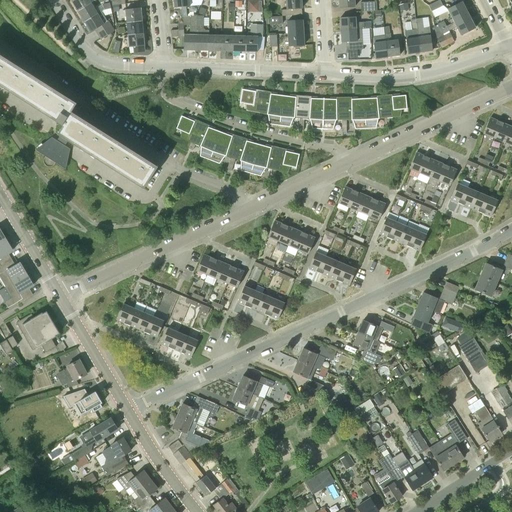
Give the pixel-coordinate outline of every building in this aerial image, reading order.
[(79,12),(91,4),(89,0),(73,0),(72,1),(79,12)] [(301,0),(286,0),(287,10),(282,10),(282,16),(302,15),(301,0)] [(433,11),(440,7),(443,6),(440,0),(436,3),(430,6),(433,11)] [(248,12),(258,12),(262,12),(262,7),(262,1),(259,1),(248,1),(248,12)] [(377,2),(361,3),(361,12),(377,11),(377,2)] [(448,9),(455,22),(468,15),(462,2),(448,9)] [(91,4),(79,12),(85,22),(98,14),(91,4)] [(207,9),(201,7),(198,13),(204,15),(207,9)] [(440,7),(433,11),(435,17),(443,13),(440,7)] [(127,22),(142,21),(141,8),(126,9),(127,22)] [(109,22),(108,22),(101,11),(98,14),(85,22),(92,32),(96,30),(102,39),(115,31),(109,22)] [(455,22),(446,27),(440,30),(435,32),(437,39),(439,43),(437,44),(439,48),(442,47),(454,41),(450,33),(444,36),(443,34),(457,27),(462,35),(475,28),(468,15),(455,22)] [(184,50),(196,50),(197,16),(183,16),(183,23),(190,22),(190,35),(184,35),(184,50)] [(197,16),(196,50),(209,50),(209,35),(209,30),(205,30),(203,28),(204,16),(197,16)] [(341,30),(361,28),(371,28),(371,23),(364,23),(364,22),(356,23),(356,17),(341,18),(341,30)] [(417,23),(417,24),(421,52),(433,51),(430,28),(424,28),(422,19),(416,20),(417,23)] [(288,34),(303,33),(303,20),(288,21),(288,34)] [(142,21),(127,22),(128,35),(143,33),(142,21)] [(421,52),(417,24),(412,25),(413,31),(412,32),(413,38),(406,39),(408,54),(421,52)] [(361,28),(341,30),(342,42),(346,42),(347,50),(363,49),(361,28)] [(385,28),(386,35),(388,57),(401,55),(399,40),(392,41),(390,28),(385,28)] [(143,33),(128,35),(130,47),(134,47),(135,53),(144,52),(144,46),(145,46),(143,33)] [(303,33),(288,34),(289,46),(304,45),(303,33)] [(222,36),(209,35),(209,50),(221,51),(222,36)] [(375,43),(374,43),(376,58),(388,57),(386,35),(374,37),(375,43)] [(233,51),(233,36),(222,36),(221,51),(233,51)] [(245,51),(245,36),(233,36),(233,51),(245,51)] [(245,36),(245,51),(258,52),(258,37),(245,36)] [(68,140),(144,189),(158,166),(71,112),(77,103),(0,55),(0,85),(63,126),(58,134),(60,136),(57,141),(52,137),(37,149),(66,168),(70,149),(65,145),(68,140)] [(259,120),(264,91),(256,89),(256,91),(242,89),(240,103),(245,104),(246,111),(257,113),(256,119),(259,120)] [(264,91),(259,120),(261,120),(262,114),(268,115),(269,124),(280,125),(283,95),(271,94),(272,92),(264,91)] [(384,95),(387,124),(390,124),(389,118),(401,117),(402,109),(407,109),(406,95),(392,96),(392,94),(384,95)] [(283,95),(280,125),(290,127),(294,118),(299,119),(299,131),(301,131),(304,96),(296,95),(296,97),(283,95)] [(364,98),(366,129),(376,128),(378,119),(384,118),(385,125),(387,124),(384,95),(377,96),(377,98),(364,98)] [(304,96),(301,131),(303,131),(304,119),(310,119),(312,129),(323,129),(324,98),(323,98),(323,99),(312,98),(312,96),(304,96)] [(324,98),(323,129),(333,129),(336,120),(342,120),(342,133),(344,133),(344,97),(336,97),(336,99),(325,99),(325,98),(324,98)] [(344,97),(344,133),(346,133),(346,120),(352,120),(355,129),(366,129),(364,98),(352,99),(352,97),(344,97)] [(191,150),(202,122),(195,119),(194,121),(182,116),(176,129),(181,131),(180,138),(191,143),(189,149),(191,150)] [(494,138),(500,122),(490,117),(483,133),(494,138)] [(209,160),(220,131),(209,127),(210,125),(202,122),(191,150),(193,150),(195,145),(201,147),(200,157),(209,160)] [(510,126),(500,122),(494,138),(504,142),(510,126)] [(229,170),(240,136),(233,134),(232,136),(220,131),(209,160),(219,164),(225,156),(230,158),(227,170),(229,170)] [(250,174),(258,144),(247,141),(248,139),(240,136),(229,170),(231,171),(235,159),(240,161),(240,171),(250,174)] [(272,177),(278,147),(271,146),(271,147),(258,144),(250,174),(260,177),(265,168),(271,170),(269,176),(272,177)] [(278,147),(272,177),(274,177),(276,171),(287,173),(291,167),(296,168),(300,154),(286,151),(287,149),(278,147)] [(420,173),(427,157),(416,152),(409,168),(420,173)] [(437,161),(427,157),(420,173),(430,177),(437,161)] [(437,161),(430,177),(440,181),(446,165),(437,161)] [(446,165),(440,181),(450,186),(457,170),(446,165)] [(461,204),(468,188),(457,183),(451,199),(461,204)] [(349,207),(355,191),(345,186),(338,202),(349,207)] [(478,192),(468,188),(461,204),(471,208),(478,192)] [(365,195),(355,191),(349,207),(358,211),(365,195)] [(478,192),(471,208),(481,212),(488,196),(478,192)] [(365,195),(358,211),(368,215),(375,199),(365,195)] [(430,205),(431,201),(432,197),(428,195),(426,199),(424,203),(430,205)] [(488,196),(481,212),(491,217),(498,200),(488,196)] [(375,199),(368,215),(379,220),(386,204),(375,199)] [(390,238),(397,222),(386,218),(379,234),(390,238)] [(278,241),(285,225),(275,220),(268,236),(278,241)] [(406,226),(397,222),(390,238),(400,242),(406,226)] [(295,229),(285,225),(278,241),(288,245),(295,229)] [(406,226),(400,242),(410,246),(416,230),(406,226)] [(295,229),(288,245),(298,249),(305,233),(295,229)] [(416,230),(410,246),(420,251),(427,235),(416,230)] [(305,233),(298,249),(308,254),(315,238),(305,233)] [(5,240),(0,242),(0,266),(12,259),(9,254),(12,251),(5,240)] [(278,251),(274,246),(270,251),(274,255),(278,251)] [(319,272),(326,256),(316,252),(309,268),(319,272)] [(207,274),(214,258),(204,254),(197,270),(207,274)] [(336,260),(326,256),(319,272),(329,276),(336,260)] [(224,263),(214,258),(207,274),(217,279),(224,263)] [(12,259),(0,266),(0,277),(5,287),(26,274),(19,263),(16,265),(12,259)] [(336,260),(329,276),(339,281),(346,265),(336,260)] [(224,263),(217,279),(227,283),(234,267),(224,263)] [(481,276),(497,283),(502,270),(486,264),(481,276)] [(346,265),(339,281),(349,285),(356,269),(346,265)] [(234,267),(227,283),(237,287),(244,271),(234,267)] [(26,274),(5,287),(12,298),(5,302),(9,309),(33,294),(29,288),(33,286),(26,274)] [(497,283),(481,276),(475,289),(492,296),(497,283)] [(444,287),(457,293),(459,287),(446,282),(444,287)] [(248,306),(255,290),(244,286),(238,302),(248,306)] [(457,293),(444,287),(439,299),(423,293),(418,305),(426,308),(432,311),(439,313),(444,301),(452,305),(457,293)] [(265,295),(255,290),(248,306),(258,311),(265,295)] [(265,295),(258,311),(268,315),(275,299),(265,295)] [(275,299),(268,315),(278,319),(285,303),(275,299)] [(127,324),(134,308),(124,304),(117,320),(127,324)] [(210,308),(202,304),(199,311),(207,314),(210,308)] [(432,311),(426,308),(418,305),(413,317),(415,318),(412,325),(429,332),(432,325),(427,323),(432,311)] [(144,312),(134,308),(127,324),(137,328),(144,312)] [(47,311),(43,314),(42,312),(34,317),(31,314),(16,322),(33,350),(41,345),(46,353),(56,347),(52,339),(56,336),(56,335),(59,333),(47,311)] [(147,332),(154,316),(144,312),(137,328),(147,332)] [(154,316),(147,332),(157,337),(164,321),(154,316)] [(458,332),(468,326),(451,319),(448,328),(458,332)] [(358,332),(377,340),(382,328),(392,333),(394,327),(379,320),(377,326),(363,320),(358,332)] [(511,333),(511,332),(507,325),(501,328),(506,337),(511,333)] [(171,348),(178,332),(168,327),(161,344),(171,348)] [(178,332),(171,348),(181,352),(188,336),(178,332)] [(377,340),(358,332),(353,344),(366,350),(361,361),(373,365),(379,362),(382,357),(374,354),(380,342),(377,340)] [(457,338),(461,345),(472,339),(467,332),(457,338)] [(438,347),(445,343),(440,334),(433,338),(438,347)] [(6,339),(11,348),(18,344),(13,336),(6,339)] [(188,336),(181,352),(192,357),(198,341),(188,336)] [(466,358),(481,350),(473,338),(472,339),(461,345),(459,347),(466,358)] [(13,350),(11,348),(6,339),(0,343),(6,354),(13,350)] [(306,363),(312,366),(320,369),(325,357),(332,360),(337,349),(322,343),(317,354),(303,348),(298,360),(306,363)] [(481,350),(466,358),(475,373),(489,364),(481,350)] [(14,360),(10,365),(14,369),(18,364),(14,360)] [(87,374),(79,360),(67,366),(68,367),(63,370),(57,374),(63,385),(74,379),(74,380),(87,374)] [(312,366),(306,363),(298,360),(293,372),(307,378),(312,366)] [(406,373),(401,364),(393,368),(399,377),(406,373)] [(434,381),(442,394),(467,378),(459,365),(434,381)] [(413,383),(408,375),(402,379),(407,387),(413,383)] [(238,388),(257,396),(262,384),(272,388),(274,382),(261,377),(259,382),(243,376),(238,388)] [(322,385),(309,379),(307,385),(319,390),(322,385)] [(285,397),(290,400),(294,392),(280,383),(270,399),(280,404),(285,397)] [(504,384),(496,389),(502,398),(497,401),(511,423),(511,400),(507,392),(508,391),(504,384)] [(263,398),(257,396),(238,388),(233,400),(249,407),(244,417),(253,421),(259,418),(262,412),(258,410),(263,398)] [(70,408),(75,405),(81,415),(94,407),(96,410),(104,406),(97,394),(95,395),(94,393),(88,395),(85,389),(64,395),(70,408)] [(383,399),(379,395),(374,399),(378,404),(383,399)] [(343,403),(348,411),(351,410),(356,406),(351,398),(345,402),(343,403)] [(219,406),(203,399),(199,407),(216,414),(219,406)] [(369,399),(354,408),(363,422),(378,413),(369,399)] [(177,415),(197,423),(202,411),(183,403),(177,415)] [(478,423),(489,441),(501,433),(484,406),(475,411),(481,421),(478,423)] [(197,423),(177,415),(172,427),(182,432),(180,438),(189,451),(212,441),(194,433),(198,424),(197,423)] [(86,436),(88,440),(94,437),(97,442),(118,429),(114,423),(115,422),(113,418),(111,419),(111,418),(90,430),(91,431),(86,434),(86,436)] [(447,426),(459,445),(467,440),(455,421),(447,426)] [(346,432),(350,440),(355,437),(351,430),(346,432)] [(413,433),(424,451),(429,448),(418,430),(413,433)] [(424,451),(413,433),(412,434),(408,436),(407,437),(419,454),(424,451)] [(443,446),(454,464),(464,457),(449,435),(440,441),(443,446)] [(96,457),(100,465),(107,476),(128,463),(123,455),(131,451),(123,438),(111,445),(111,446),(103,451),(103,453),(96,457)] [(190,457),(191,457),(183,446),(179,440),(169,447),(181,464),(190,457)] [(75,462),(85,455),(89,453),(85,446),(82,447),(70,454),(75,462)] [(454,464),(443,446),(432,453),(443,470),(454,464)] [(404,450),(393,455),(398,463),(408,458),(404,450)] [(194,454),(191,457),(190,457),(181,464),(194,479),(201,473),(198,469),(203,465),(194,454)] [(423,484),(415,471),(407,459),(396,465),(389,454),(385,457),(393,471),(398,468),(412,490),(423,484)] [(354,465),(348,455),(341,459),(347,469),(354,465)] [(393,471),(385,457),(379,461),(386,473),(376,479),(388,498),(390,502),(391,503),(402,497),(388,474),(393,471)] [(38,465),(33,458),(26,462),(31,470),(38,465)] [(415,471),(423,484),(433,477),(425,465),(415,471)] [(135,491),(151,479),(143,470),(135,476),(131,471),(116,479),(125,491),(129,496),(135,491)] [(328,470),(305,482),(311,494),(335,482),(328,470)] [(87,476),(82,479),(86,487),(97,480),(93,473),(90,474),(87,476)] [(217,495),(230,485),(226,480),(215,489),(205,476),(196,483),(206,496),(213,490),(217,495)] [(151,479),(135,491),(139,496),(133,501),(140,509),(153,500),(149,495),(158,488),(151,479)] [(366,481),(361,485),(368,496),(374,493),(372,490),(373,489),(368,481),(366,482),(366,481)] [(242,503),(246,500),(233,483),(230,485),(234,490),(236,493),(235,494),(242,503)] [(230,485),(217,495),(220,500),(213,505),(218,511),(230,511),(235,509),(231,502),(227,505),(223,499),(234,490),(230,485)] [(94,491),(97,497),(104,493),(100,487),(94,491)] [(153,500),(140,509),(142,511),(146,511),(149,510),(150,511),(165,511),(172,507),(165,498),(156,504),(153,500)] [(371,499),(357,507),(360,511),(378,511),(379,511),(371,499)]
